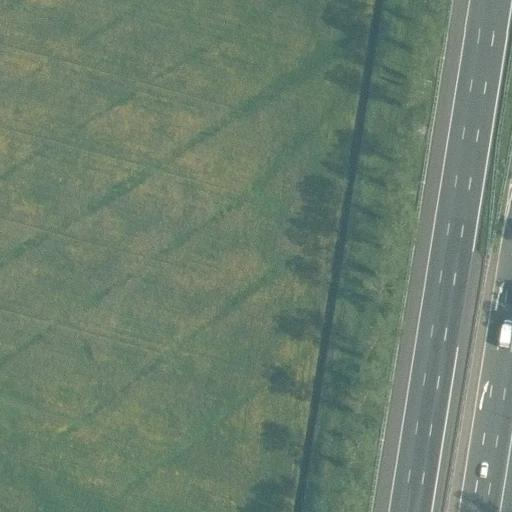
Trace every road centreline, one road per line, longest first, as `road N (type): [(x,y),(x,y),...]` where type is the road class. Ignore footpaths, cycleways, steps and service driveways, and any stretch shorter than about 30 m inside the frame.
road 1 (motorway): [(491,0),(411,511)]
road 2 (motorway): [(478,511),(511,307)]
